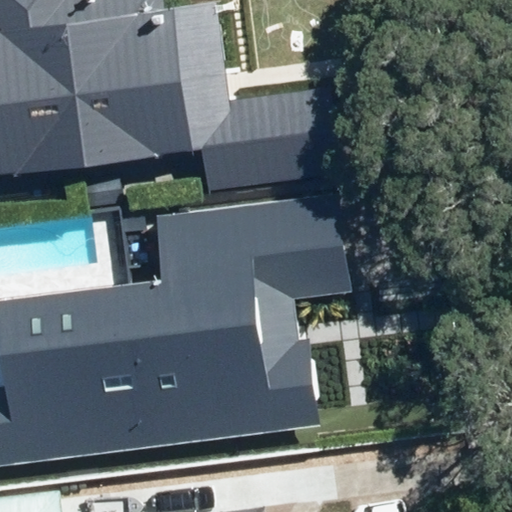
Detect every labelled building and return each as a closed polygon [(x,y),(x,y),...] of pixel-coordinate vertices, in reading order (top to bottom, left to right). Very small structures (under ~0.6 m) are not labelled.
[(0,0),(0,162),(208,134),(188,0),(0,0)] [(354,167),(336,84),(220,108),(238,191),(354,167)] [(168,212),(175,263),(9,284),(18,353),(0,355),(0,455),(327,415),(314,317),(289,320),(285,289),(363,279),(350,187),(168,212)] [(75,511),(73,488),(0,493),(0,511),(75,511)] [(300,511),(298,493),(127,511),(300,511)]
